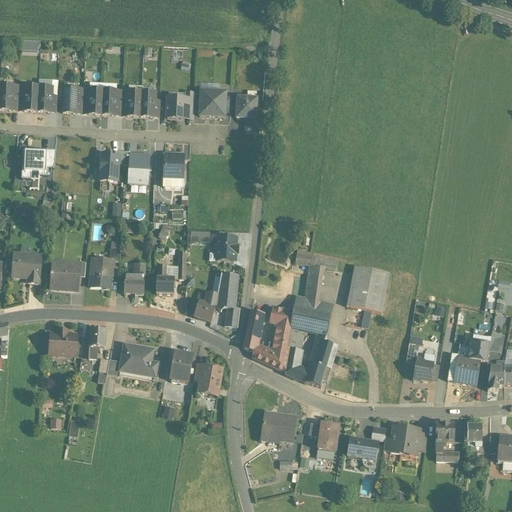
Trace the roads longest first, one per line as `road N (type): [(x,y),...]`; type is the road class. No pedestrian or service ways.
road 1 (residential): [(238,362),(295,396),(349,414),(511,409)]
road 2 (track): [(274,57),(0,42)]
road 3 (residential): [(0,322),(38,315),(149,322),(205,338),(238,362)]
road 4 (residential): [(0,136),(227,146)]
road 5 (unclassified): [(262,167),(238,362)]
road 6 (residential): [(461,90),(355,55),(274,41)]
road 7 (residential): [(262,167),(438,197)]
road 8 (unclassified): [(238,362),(231,418),(248,511)]
road 9 (unclassified): [(274,41),(262,167)]
